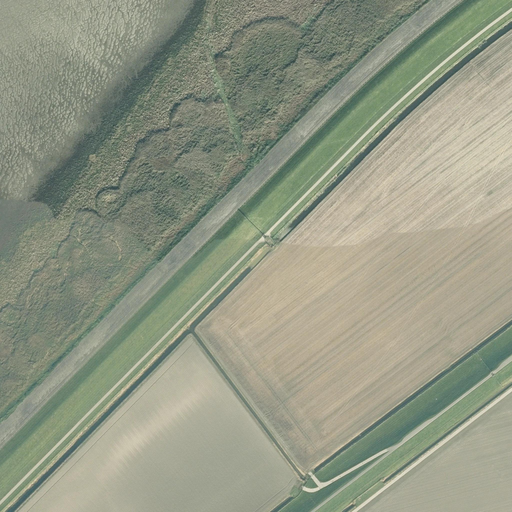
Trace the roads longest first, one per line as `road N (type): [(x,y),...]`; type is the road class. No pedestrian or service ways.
road 1 (unclassified): [(0,503),(391,109),(511,9)]
road 2 (unclassified): [(313,511),(511,359)]
